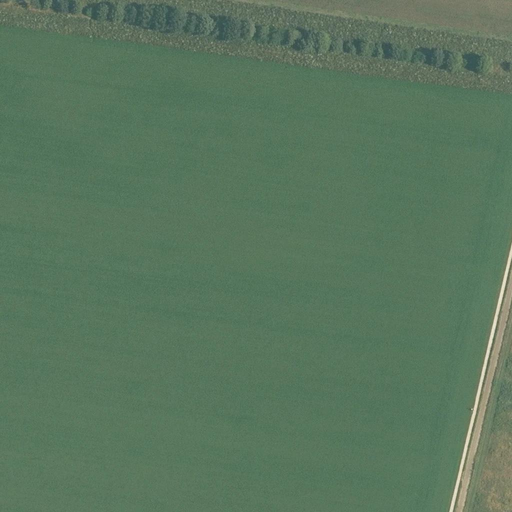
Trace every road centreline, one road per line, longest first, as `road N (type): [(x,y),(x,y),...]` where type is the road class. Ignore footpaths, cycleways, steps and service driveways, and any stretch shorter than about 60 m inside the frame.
road 1 (track): [(511,283),(459,511)]
road 2 (track): [(511,338),(470,511)]
